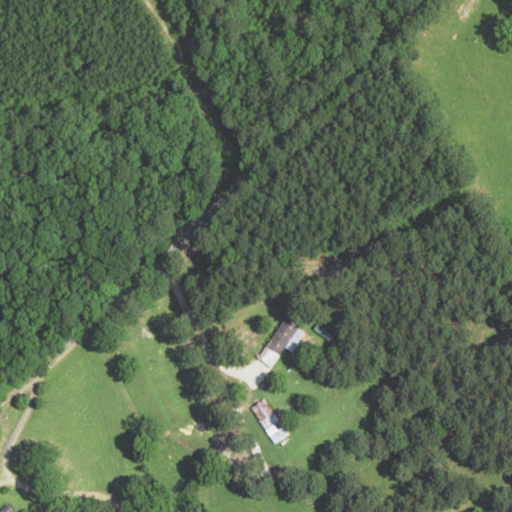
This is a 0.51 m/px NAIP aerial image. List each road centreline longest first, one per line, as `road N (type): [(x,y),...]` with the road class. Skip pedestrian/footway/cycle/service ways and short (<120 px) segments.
road 1 (residential): [(56,358),(253,178),(424,0)]
road 2 (residential): [(511,359),(478,306),(408,251),(169,257)]
road 3 (residential): [(56,358),(146,511)]
